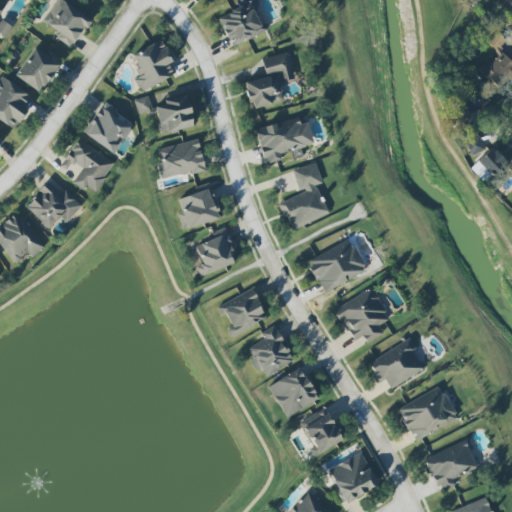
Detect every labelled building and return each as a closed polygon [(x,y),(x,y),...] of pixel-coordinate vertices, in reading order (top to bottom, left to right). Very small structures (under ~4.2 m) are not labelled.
[(55,0),(42,22),(59,32),(55,38),(71,48),(90,18),(60,0),(55,0)] [(217,18),(232,47),(267,30),(252,0),(217,18)] [(511,0),(501,0),(511,10),(511,8),(511,0)] [(0,34),(3,37),(11,27),(0,18),(0,15),(2,12),(0,10),(0,34)] [(131,55),(141,76),(134,79),(141,92),(178,73),(161,40),(131,55)] [(15,76),(39,92),(60,62),(36,45),(15,76)] [(477,70),(497,91),(511,76),(511,62),(499,49),(477,70)] [(261,58),(266,77),(244,82),(250,109),(282,102),(278,83),(294,79),(288,52),(261,58)] [(0,120),(14,129),(33,96),(0,77),(0,120)] [(471,129),(487,98),(472,90),(456,121),(471,129)] [(160,135),(193,127),(185,94),(162,100),(163,105),(151,108),(148,96),(134,100),(138,117),(155,113),(160,135)] [(113,155),(133,127),(103,105),(82,133),(113,155)] [(255,129),(264,164),(281,160),(280,153),(314,145),(308,122),(299,124),(297,118),(255,129)] [(465,141),(471,155),(484,150),(478,136),(465,141)] [(114,163),(78,139),(60,166),(67,171),(72,162),(82,168),(72,183),(83,190),(85,186),(95,192),(114,163)] [(205,170),(198,139),(157,149),(160,163),(157,164),(161,180),(205,170)] [(508,166),(493,148),(471,168),(487,185),(508,166)] [(322,183),(315,163),(292,170),(300,195),(280,201),(289,229),(327,216),(317,185),(322,183)] [(66,223),(81,206),(64,190),(60,194),(47,182),(24,207),(48,229),(60,217),(66,223)] [(178,199),(182,211),(177,213),(182,230),(219,219),(209,185),(198,189),(199,192),(178,199)] [(45,247),(18,212),(0,226),(0,245),(14,264),(28,253),(31,258),(45,247)] [(237,262),(223,227),(210,232),(212,239),(195,246),(202,264),(197,267),(201,276),(237,262)] [(350,239),(306,261),(322,293),(366,271),(350,239)] [(365,343),(382,334),(378,326),(389,319),(371,288),(334,309),(353,341),(362,336),(365,343)] [(231,327),(227,329),(230,336),(266,320),(252,290),(216,306),(221,317),(226,315),(231,327)] [(260,333),(264,340),(245,349),(256,370),(261,368),(265,377),(294,362),(274,326),(260,333)] [(426,369),(409,339),(367,363),(379,384),(385,380),(390,389),(426,369)] [(317,401),(301,368),(268,384),(284,417),(317,401)] [(414,441),(457,419),(440,387),(397,409),(414,441)] [(314,457),(342,439),(324,409),(300,424),(314,447),(309,449),(314,457)] [(423,458),(438,491),(456,484),(453,478),(476,468),(464,441),(423,458)] [(326,471),(343,504),(378,485),(360,453),(326,471)] [(287,511),(329,511),(309,491),(287,511)] [(451,511),(490,511),(485,498),(450,511),(451,511)]
